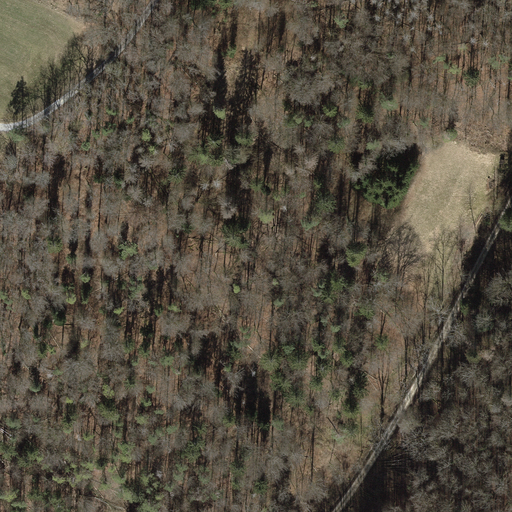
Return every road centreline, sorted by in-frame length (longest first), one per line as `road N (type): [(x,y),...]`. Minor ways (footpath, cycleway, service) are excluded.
road 1 (track): [(334,511),(404,404),(511,196)]
road 2 (unclassified): [(155,0),(113,56),(48,115),(18,129)]
